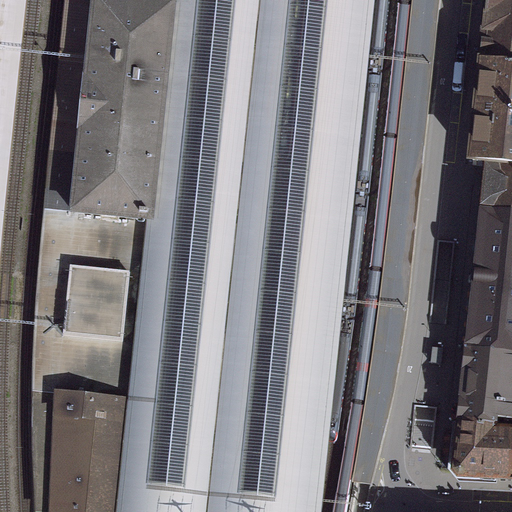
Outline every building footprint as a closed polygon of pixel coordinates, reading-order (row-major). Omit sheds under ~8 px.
[(0,0),(0,259),(3,223),(18,78),(26,0),(0,0)] [(51,511),(58,393),(64,335),(65,319),(69,284),(71,268),(68,267),(73,212),(81,138),(87,83),(95,0),(66,0),(60,60),(48,179),(36,304),(33,442),(35,511),(51,511)] [(95,0),(95,1),(87,83),(81,138),(73,212),(151,220),(171,27),(173,9),(173,0),(95,0)] [(132,401),(120,511),(321,511),(374,0),(173,0),(173,9),(171,27),(151,220),(141,315),(140,327),(132,401)] [(421,178),(440,0),(412,0),(383,285),(354,483),(372,485),(383,443),(386,431),(390,411),(408,309),(421,178)] [(511,0),(487,0),(480,63),(484,64),(511,66),(511,0)] [(473,164),(487,165),(511,167),(511,66),(484,64),(473,164)] [(511,167),(487,165),(482,213),(511,215),(511,167)] [(151,220),(73,212),(68,267),(71,268),(102,271),(127,273),(129,274),(128,289),(124,325),(123,342),(120,342),(94,338),(66,335),(64,335),(58,393),(120,400),(132,401),(140,327),(141,315),(151,220)] [(471,318),(467,350),(511,354),(511,215),(482,213),(481,225),(471,318)] [(71,268),(69,284),(65,319),(64,335),(66,335),(94,338),(120,342),(123,342),(124,325),(128,289),(129,274),(127,273),(102,271),(71,268)] [(443,348),(432,347),(431,363),(441,363),(443,348)] [(511,354),(467,350),(459,422),(495,425),(496,419),(509,420),(511,420),(511,354)] [(120,511),(132,401),(120,400),(58,393),(51,511),(120,511)] [(495,425),(459,422),(455,466),(464,477),(507,478),(509,430),(494,429),(495,425)]
